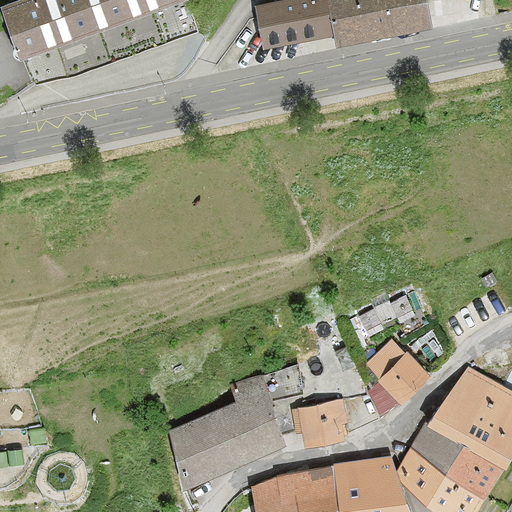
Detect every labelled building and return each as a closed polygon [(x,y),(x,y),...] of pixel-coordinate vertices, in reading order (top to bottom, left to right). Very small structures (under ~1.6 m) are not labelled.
[(9,0),(2,3),(20,54),(167,0),(9,0)] [(337,45),(434,26),(428,0),(280,0),(258,4),(266,45),(335,32),(337,45)] [(402,399),(431,370),(407,347),(406,348),(392,336),(366,362),(379,375),(378,376),(402,399)] [(169,425),(183,482),(287,436),(273,397),(304,390),(299,361),(264,373),(263,371),(231,382),(236,396),(169,425)] [(468,364),(426,419),(463,437),(506,460),(511,449),(511,371),(506,384),(468,364)] [(302,428),(305,442),(346,434),(342,418),(348,417),(344,395),(292,406),(296,429),(302,428)] [(403,477),(426,494),(463,437),(426,419),(398,465),(403,477)] [(463,437),(426,494),(447,511),(472,511),(506,460),(463,437)] [(334,460),(341,511),(416,511),(408,488),(403,477),(398,465),(392,451),(334,460)] [(341,511),(334,460),(276,470),(276,473),(252,482),(252,486),(245,489),(249,511),(341,511)]
